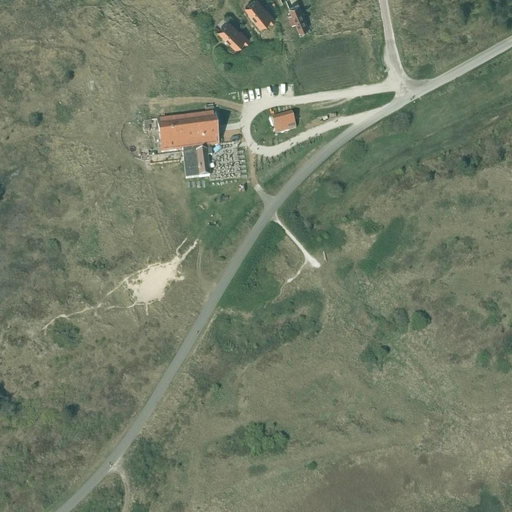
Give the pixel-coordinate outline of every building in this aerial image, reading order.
[(266,10),(257,0),(254,0),(246,7),(260,25),(268,19),(271,22),(275,19),(267,9),(266,10)] [(308,27),(299,4),(289,8),(292,14),(288,16),(292,25),(296,23),(299,31),(308,27)] [(239,31),(228,21),(219,31),(235,47),(242,40),(246,43),(250,39),(240,30),(239,31)] [(211,149),(210,146),(215,146),(218,145),(214,113),(158,119),(162,152),(183,149),(183,153),(183,159),(184,159),(184,160),(186,179),(199,177),(203,177),(208,176),(210,176),(208,156),(212,155),(211,149)] [(276,134),(288,130),(296,128),(292,113),(271,118),(276,134)]
